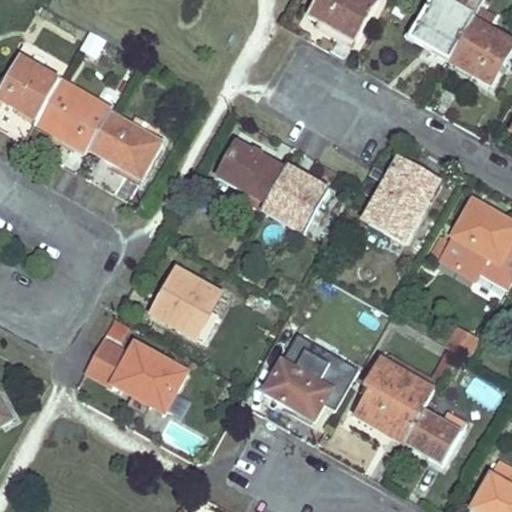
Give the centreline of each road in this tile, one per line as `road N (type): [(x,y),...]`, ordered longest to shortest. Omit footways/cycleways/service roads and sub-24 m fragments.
road 1 (residential): [(0,182),(98,240),(53,337),(0,310)]
road 2 (residential): [(511,173),(400,112),(329,108)]
